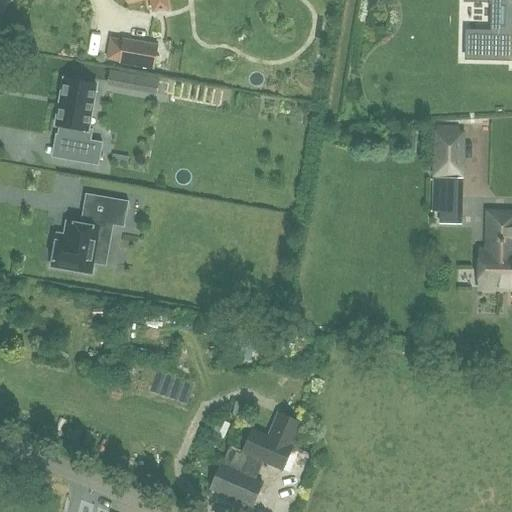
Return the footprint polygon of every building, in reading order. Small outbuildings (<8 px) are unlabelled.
[(511,0),(458,0),(458,14),(511,16),(511,63),(457,63),(456,89),(511,91),(511,0)] [(159,51),(122,45),(118,67),(155,75),(159,51)] [(134,75),(131,89),(155,93),(158,80),(134,75)] [(64,79),(56,126),(72,129),(71,138),(69,137),(65,160),(98,166),(102,143),(91,141),(92,130),(88,129),(96,85),(64,79)] [(433,130),(432,150),(465,151),(465,131),(459,130),(459,127),(436,126),(436,130),(433,130)] [(463,214),(463,179),(439,178),(439,213),(463,214)] [(57,236),(52,266),(90,273),(97,237),(103,238),(106,225),(124,228),(129,202),(108,198),(104,224),(90,221),(88,227),(68,223),(65,237),(57,236)] [(511,214),(488,213),(487,252),(479,252),(478,289),(511,289),(511,214)] [(263,463),(283,472),(294,446),(292,446),(302,423),(277,412),(268,435),(252,428),(241,454),(249,457),(263,463)] [(251,507),(262,483),(221,465),(210,489),(251,507)]
